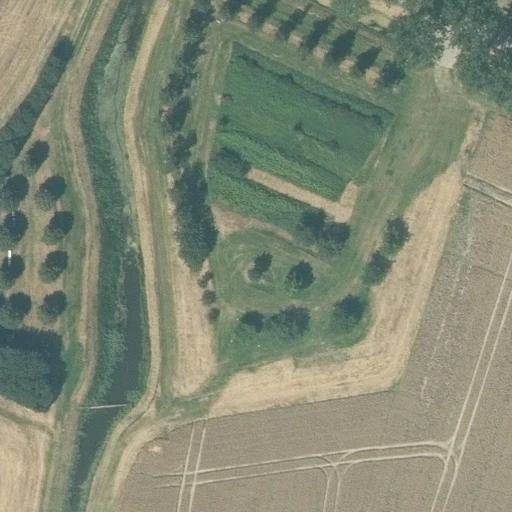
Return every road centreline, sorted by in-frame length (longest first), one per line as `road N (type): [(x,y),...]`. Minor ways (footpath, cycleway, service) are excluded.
road 1 (track): [(98,511),(125,449),(166,414),(385,382),(453,171),(433,77),(455,23)]
road 2 (track): [(42,511),(66,371),(72,246),(54,117),(96,0)]
road 3 (track): [(433,77),(309,330),(229,358),(152,422)]
road 4 (track): [(152,422),(167,377),(169,330),(140,110),(175,0)]
road 5 (track): [(266,0),(511,114)]
